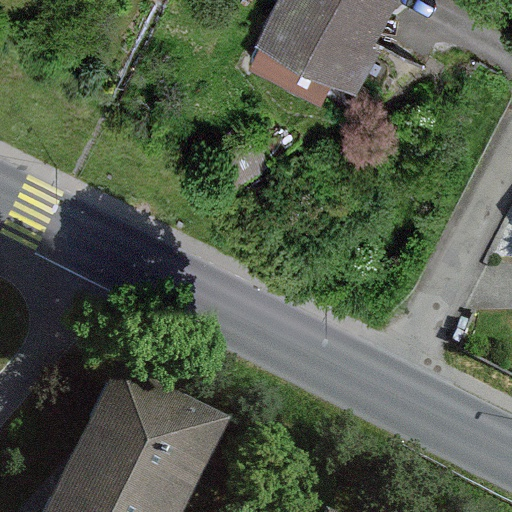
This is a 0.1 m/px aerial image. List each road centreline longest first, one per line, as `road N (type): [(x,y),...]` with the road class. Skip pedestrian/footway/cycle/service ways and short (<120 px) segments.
road 1 (secondary): [(399,392),(106,249)]
road 2 (residential): [(399,392),(511,156)]
road 3 (residential): [(106,249),(39,357),(0,401)]
road 4 (secondary): [(511,447),(399,392)]
